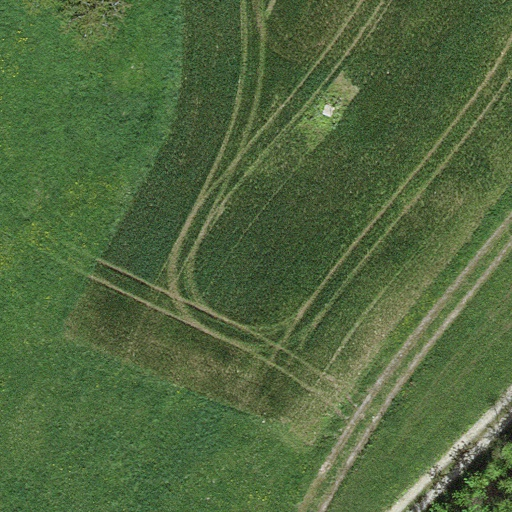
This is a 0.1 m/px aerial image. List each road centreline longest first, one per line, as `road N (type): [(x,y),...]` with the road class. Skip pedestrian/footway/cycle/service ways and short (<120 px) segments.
road 1 (track): [(511,229),(367,406),(304,511)]
road 2 (track): [(511,404),(406,511)]
